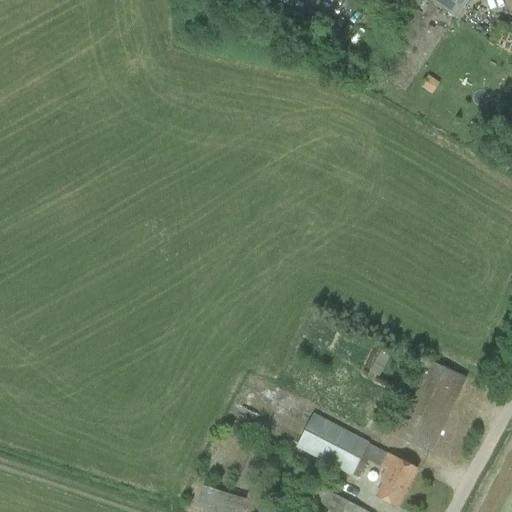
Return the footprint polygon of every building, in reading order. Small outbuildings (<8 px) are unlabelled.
[(511,0),(426,0),(456,20),(469,0),(511,0)] [(493,125),(511,136),(511,122),(499,115),(493,125)] [(390,437),(430,455),(465,379),(426,361),(390,437)] [(383,484),(376,498),(397,508),(416,471),(312,417),(296,448),(358,479),(367,461),(386,471),(380,483),(383,484)] [(241,511),(245,501),(203,488),(196,510),(200,511),(241,511)] [(373,511),(340,500),(335,511),(373,511)]
